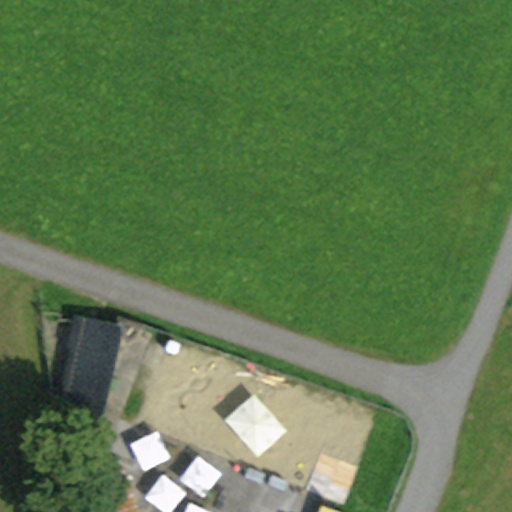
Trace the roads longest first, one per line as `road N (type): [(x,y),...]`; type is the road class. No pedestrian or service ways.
road 1 (residential): [(0,249),(453,402)]
road 2 (unclassified): [(453,402),(511,252)]
